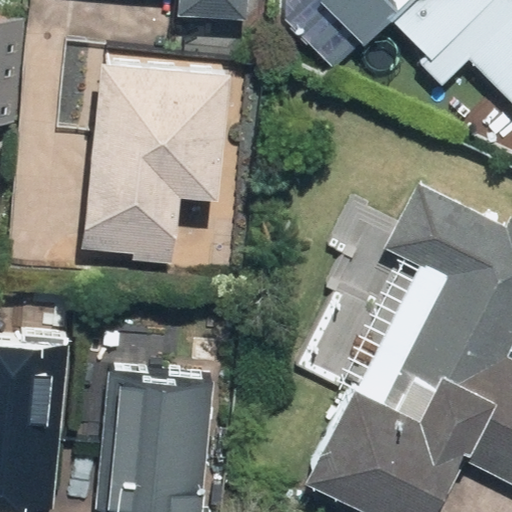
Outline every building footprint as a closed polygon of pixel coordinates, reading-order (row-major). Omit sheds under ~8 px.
[(402,0),(298,0),(293,6),(348,58),(402,0)] [(511,0),(410,0),(400,10),(454,66),(477,44),(511,80),(511,0)] [(35,8),(0,4),(0,188),(2,173),(0,173),(0,107),(24,110),(35,8)] [(243,47),(114,33),(93,228),(141,233),(140,242),(180,246),(187,208),(191,170),(229,174),(243,47)] [(511,206),(427,162),(393,227),(431,247),(373,358),(368,356),(318,452),(432,511),(468,444),(511,466),(511,206)] [(78,321),(0,313),(0,482),(62,488),(78,321)] [(222,364),(118,353),(104,491),(146,495),(144,511),(226,511),(228,498),(213,497),(215,473),(211,472),(222,364)]
